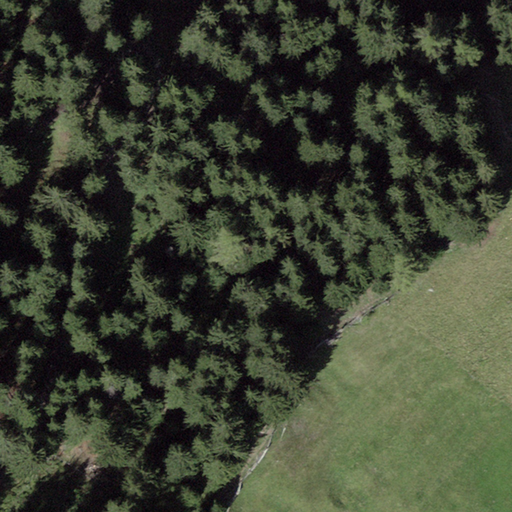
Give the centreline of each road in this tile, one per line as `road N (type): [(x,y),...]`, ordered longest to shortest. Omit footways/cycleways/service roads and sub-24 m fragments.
road 1 (track): [(0,473),(59,394),(68,227),(83,188)]
road 2 (track): [(83,188),(153,79),(145,55),(117,47)]
road 3 (track): [(117,47),(0,144)]
